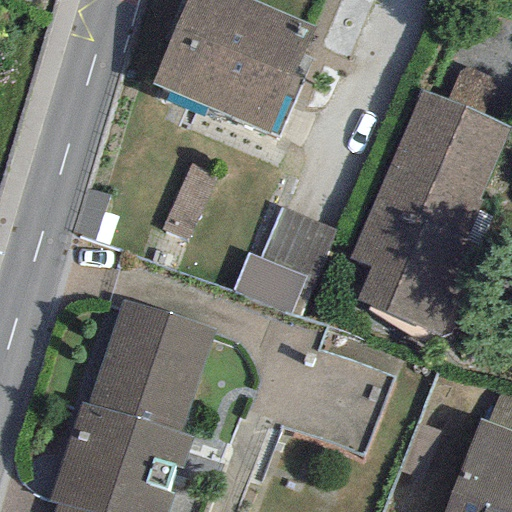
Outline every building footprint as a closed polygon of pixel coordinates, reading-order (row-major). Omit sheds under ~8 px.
[(313,27),(249,0),(185,0),(149,86),(267,136),(313,27)] [(458,73),(445,102),(507,128),(511,114),(511,90),(466,69),(458,73)] [(445,102),(421,92),(349,258),(371,267),(356,301),(438,336),(475,250),(461,244),(479,203),(475,201),(507,128),(445,102)] [(186,241),(216,177),(191,165),(162,230),(186,241)] [(297,321),(334,231),(280,209),(259,259),(246,254),(230,294),(297,321)] [(164,511),(171,495),(165,493),(174,466),(181,468),(191,439),(177,435),(211,333),(121,303),(87,407),(80,404),(47,504),(54,506),(51,511),(164,511)] [(511,396),(499,392),(486,423),(511,433),(511,396)] [(511,511),(511,433),(486,423),(479,420),(443,511),(511,511)]
